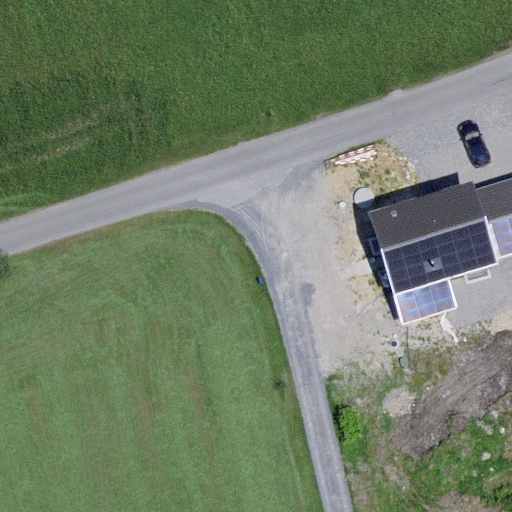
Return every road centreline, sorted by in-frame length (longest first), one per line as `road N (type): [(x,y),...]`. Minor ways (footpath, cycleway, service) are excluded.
road 1 (unclassified): [(0,248),(511,73)]
road 2 (track): [(259,164),(337,511)]
